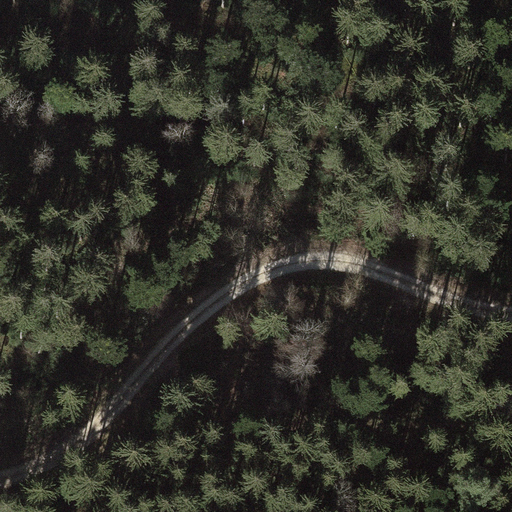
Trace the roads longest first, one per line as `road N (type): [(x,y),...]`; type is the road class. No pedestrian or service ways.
road 1 (track): [(0,479),(44,471),(105,434),(202,308),(274,270),(323,260),(511,317)]
road 2 (track): [(44,471),(206,435),(511,420)]
